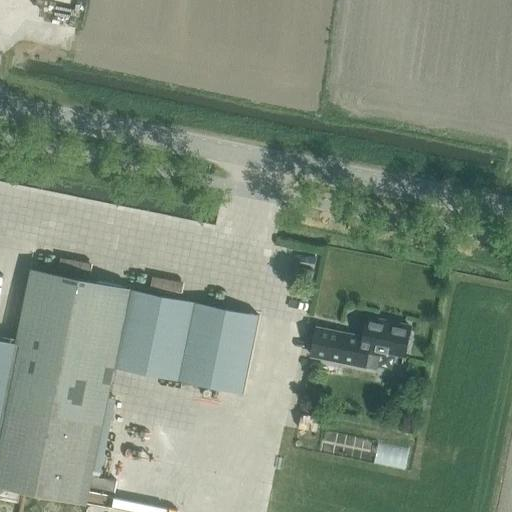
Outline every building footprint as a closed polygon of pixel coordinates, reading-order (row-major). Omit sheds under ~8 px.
[(260,315),(132,289),(31,267),(14,345),(0,414),(0,487),(84,505),(113,366),(244,394),(260,315)] [(376,316),(392,318),(393,307),(378,305),(376,316)] [(376,349),(405,355),(411,326),(368,317),(364,337),(317,327),(312,354),(355,364),(357,353),(375,356),(376,349)] [(0,414),(14,345),(0,342),(0,414)] [(171,499),(169,511),(180,511),(182,501),(171,499)]
